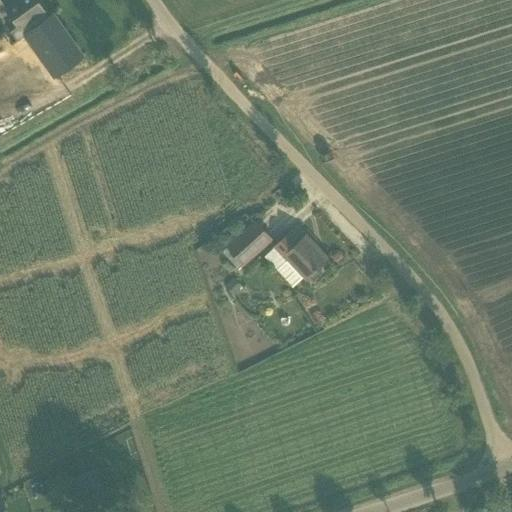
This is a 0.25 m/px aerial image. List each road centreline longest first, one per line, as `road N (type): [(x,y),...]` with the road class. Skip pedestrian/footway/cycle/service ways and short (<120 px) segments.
road 1 (unclassified): [(505,469),(465,356),(431,300),(151,0)]
road 2 (unclassified): [(373,511),(505,469)]
